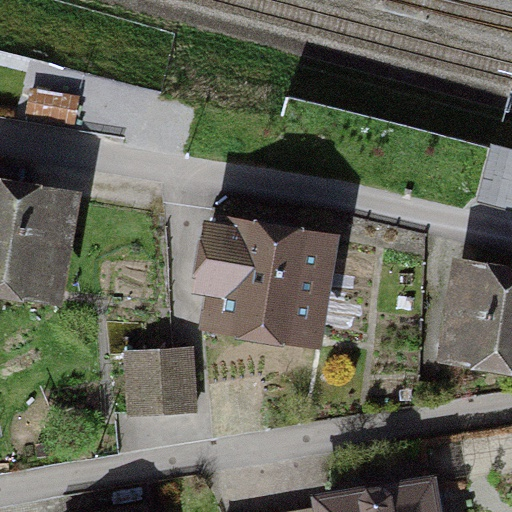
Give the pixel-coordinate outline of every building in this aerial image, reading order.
[(80,186),(0,176),(0,292),(66,300),(80,186)] [(337,235),(193,217),(179,330),(323,347),(337,235)] [(511,263),(452,256),(438,362),(511,371),(511,263)] [(206,347),(158,348),(159,410),(207,410),(206,347)] [(121,411),(159,410),(158,348),(120,349),(121,411)] [(436,511),(432,483),(324,502),(325,511),(436,511)] [(325,511),(324,502),(266,511),(325,511)]
